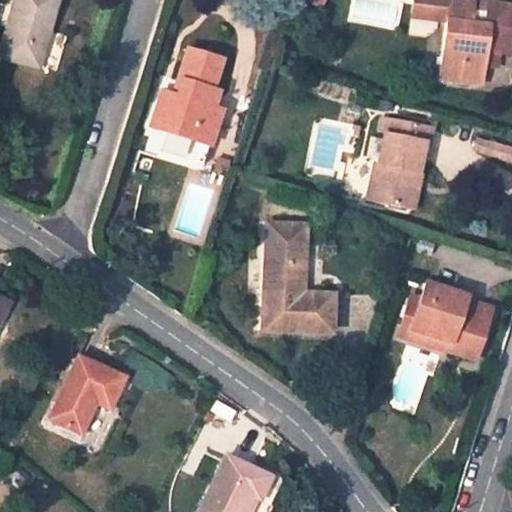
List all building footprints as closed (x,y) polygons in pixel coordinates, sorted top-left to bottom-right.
[(55,0),(12,0),(0,44),(0,56),(36,67),(55,0)] [(420,0),(417,16),(445,21),(446,16),(432,0),(420,0)] [(511,2),(497,0),(432,0),(446,16),(445,21),(453,23),(444,84),(486,90),(492,56),(511,59),(511,2)] [(220,61),(184,49),(173,81),(178,82),(173,97),(158,92),(152,110),(166,114),(162,128),(192,138),(193,130),(211,136),(220,110),(210,108),(216,93),(210,91),(220,61)] [(152,110),(148,124),(162,128),(166,114),(152,110)] [(432,125),(385,116),(376,165),(371,165),(365,200),(403,208),(409,172),(416,173),(424,141),(429,142),(432,125)] [(192,138),(208,143),(211,136),(193,130),(192,138)] [(511,145),(475,138),(472,153),(511,161),(511,145)] [(403,208),(413,210),(421,174),(416,173),(409,172),(403,208)] [(303,227),(263,225),(262,260),(300,262),(303,227)] [(300,262),(262,260),(259,331),(328,335),(331,296),(299,293),(300,262)] [(419,305),(409,303),(399,332),(446,347),(443,356),(474,366),(491,315),(464,306),(466,301),(424,288),(419,305)] [(399,332),(397,342),(443,356),(446,347),(399,332)] [(123,378),(79,358),(50,419),(81,434),(96,403),(108,409),(123,378)] [(199,511),(244,511),(252,497),(257,499),(267,478),(225,458),(199,511)]
